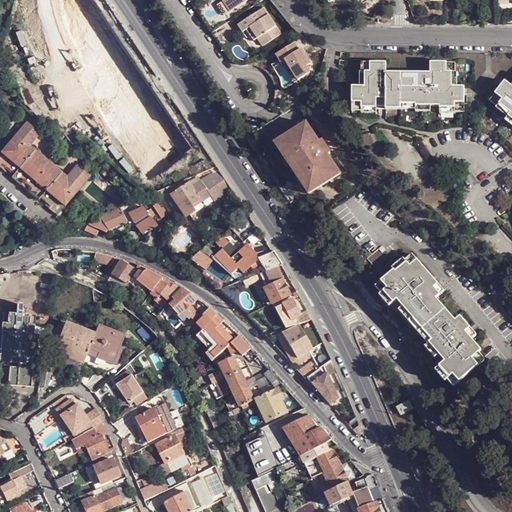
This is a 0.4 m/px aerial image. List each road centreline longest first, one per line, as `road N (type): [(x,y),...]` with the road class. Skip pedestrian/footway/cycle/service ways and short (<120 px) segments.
road 1 (residential): [(395,462),(358,455),(242,328),(156,266),(81,242),(0,265)]
road 2 (tertiary): [(134,16),(297,261)]
road 3 (residential): [(292,0),(339,36),(511,37)]
road 4 (residential): [(488,511),(375,320)]
road 5 (residential): [(144,511),(107,421),(79,387),(24,418),(23,430)]
road 6 (tertiary): [(338,334),(395,462)]
